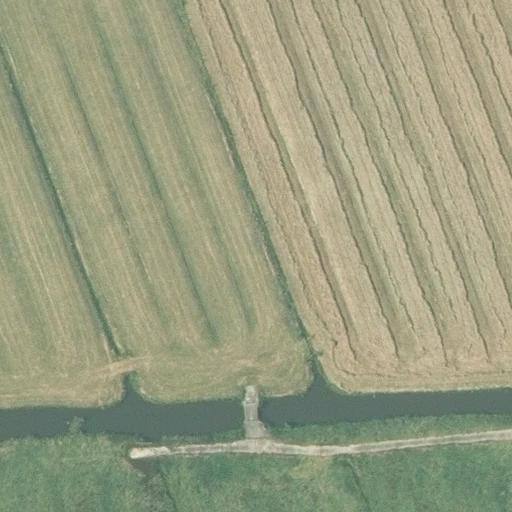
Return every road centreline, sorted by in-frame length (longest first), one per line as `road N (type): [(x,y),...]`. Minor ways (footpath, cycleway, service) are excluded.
road 1 (track): [(511,428),(253,447),(250,394)]
road 2 (track): [(222,271),(250,394)]
